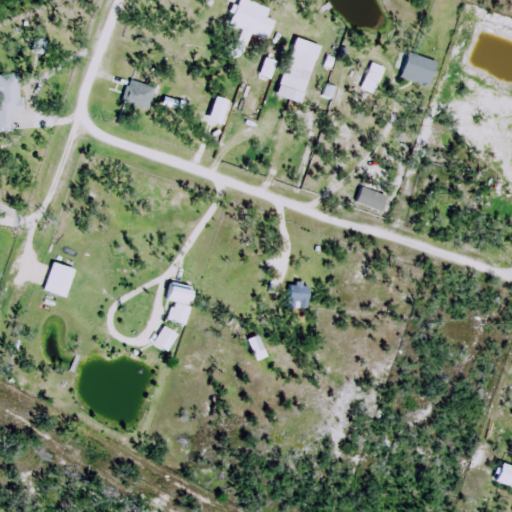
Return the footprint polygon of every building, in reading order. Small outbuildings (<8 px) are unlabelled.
[(264,19),(268,10),(245,0),(237,0),(226,25),(264,42),(273,23),(264,19)] [(313,59),(287,51),(274,97),(299,105),(313,59)] [(429,89),(438,63),(403,52),(397,69),(400,70),(397,79),(429,89)] [(269,83),(276,63),(262,59),(256,79),(269,83)] [(374,96),(385,69),(369,63),(358,90),(374,96)] [(0,75),(0,124),(11,124),(10,114),(24,113),(21,74),(0,75)] [(121,82),(121,105),(145,105),(145,82),(121,82)] [(60,296),(68,275),(53,269),(45,290),(60,296)] [(166,301),(173,303),(168,318),(184,324),(195,290),(172,282),(166,301)] [(307,308),(307,286),(285,285),(285,308),(307,308)] [(169,351),(180,336),(167,327),(156,342),(169,351)] [(511,487),(511,469),(495,464),(489,483),(511,490),(511,487)]
